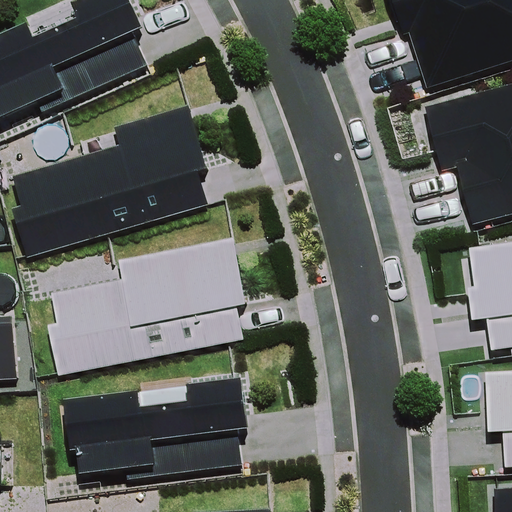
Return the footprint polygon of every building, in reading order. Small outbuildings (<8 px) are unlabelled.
[(27,19),(0,31),(0,114),(37,98),(42,109),(146,62),(131,29),(143,24),(131,0),(71,0),(78,15),(34,34),(27,19)] [(511,80),(424,104),(441,168),(457,164),(473,222),(511,211),(511,80)] [(189,102),(114,124),(120,143),(14,174),(23,205),(14,207),(28,255),(208,202),(200,173),(209,170),(189,102)] [(234,234),(117,257),(121,277),(52,291),(58,321),(49,323),(59,372),(243,335),(237,305),(248,303),(234,234)] [(511,239),(470,245),(475,285),(469,286),(474,315),(488,313),(493,346),(511,343),(511,239)] [(139,386),(64,395),(70,446),(78,445),(81,469),(154,460),(151,435),(248,424),(242,372),(186,378),(188,396),(140,402),(139,386)] [(511,511),(511,486),(495,487),(496,511),(511,511)]
